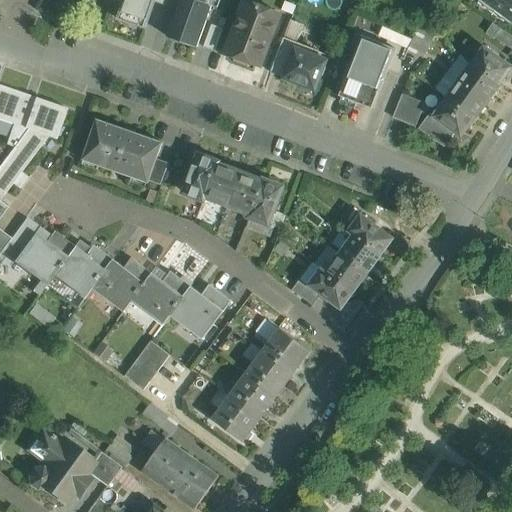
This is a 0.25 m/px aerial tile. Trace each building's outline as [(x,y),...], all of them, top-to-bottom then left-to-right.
[(152,0),(129,0),(125,12),(145,19),(152,0)] [(168,0),(166,7),(179,11),(182,0),(168,0)] [(194,0),(182,0),(179,11),(170,38),(197,47),(211,6),(194,0)] [(511,0),(484,0),(511,20),(511,0)] [(280,14),(247,2),(227,54),(260,67),(280,14)] [(511,35),(493,23),(487,33),(511,49),(511,35)] [(436,34),(419,26),(410,51),(423,58),(436,34)] [(413,40),(383,27),(379,36),(409,49),(413,40)] [(363,37),(339,96),(373,109),(396,50),(363,37)] [(298,44),(284,39),(279,53),(292,59),(298,44)] [(318,52),(298,44),(292,59),(285,78),(284,79),(301,85),(299,89),(312,94),(313,90),(316,91),(327,61),(316,57),(318,52)] [(511,69),(511,67),(485,47),(471,66),(499,87),(511,69)] [(292,59),(279,53),(271,73),(285,78),(292,59)] [(471,66),(470,66),(447,97),(448,98),(476,118),(476,119),(499,88),(499,87),(471,66)] [(66,110),(0,86),(0,119),(27,129),(48,137),(56,139),(66,110)] [(424,104),(402,96),(393,119),(415,127),(424,104)] [(476,118),(448,98),(434,117),(430,114),(420,129),(445,148),(456,133),(462,138),(476,118)] [(163,143),(97,120),(83,161),(149,184),(149,181),(157,160),(163,143)] [(27,129),(0,165),(0,199),(48,137),(27,129)] [(218,163),(199,156),(185,194),(203,201),(218,163)] [(169,164),(157,160),(149,181),(161,186),(169,164)] [(231,169),(219,165),(219,163),(218,163),(203,201),(205,201),(206,198),(228,206),(241,172),(231,168),(231,169)] [(241,172),(228,206),(250,215),(249,218),(250,218),(264,181),(263,180),(263,182),(251,177),(252,176),(241,172)] [(284,188),(264,181),(250,218),(269,226),(284,188)] [(394,239),(361,215),(349,231),(354,235),(354,234),(382,255),(394,239)] [(11,239),(1,252),(14,261),(34,233),(22,224),(11,239)] [(11,239),(0,230),(0,253),(1,252),(11,239)] [(45,242),(34,233),(14,261),(46,285),(54,275),(74,247),(53,231),(45,242)] [(382,255),(354,234),(354,235),(340,254),(368,274),(382,255)] [(85,255),(74,247),(54,275),(85,298),(93,288),(113,261),(92,245),(85,255)] [(368,274),(340,254),(326,272),(326,273),(354,294),(368,274)] [(124,269),(113,261),(93,288),(125,312),(132,302),(153,274),(132,258),(124,269)] [(326,272),(321,269),(309,285),(309,286),(321,295),(342,310),(354,294),(326,273),(326,272)] [(163,282),(153,274),(132,302),(163,325),(171,315),(191,288),(171,272),(163,282)] [(309,285),(301,279),(292,291),(313,306),(321,295),(309,286),(309,285)] [(210,285),(202,296),(191,288),(171,315),(203,339),(231,301),(210,285)] [(310,352),(279,329),(262,352),(293,375),(310,352)] [(170,356),(151,341),(145,351),(164,365),(170,356)] [(164,365),(145,351),(138,359),(157,373),(164,365)] [(293,375),(262,352),(246,374),(277,397),(293,375)] [(157,373),(138,359),(132,368),(151,382),(157,373)] [(151,382),(132,368),(125,377),(144,391),(151,382)] [(277,397),(246,374),(229,397),(260,420),(277,397)] [(260,420),(229,397),(212,420),(243,443),(260,420)] [(152,404),(144,415),(153,422),(161,411),(152,404)] [(179,424),(161,411),(153,422),(171,435),(179,424)] [(113,438),(109,455),(131,460),(134,443),(113,438)] [(219,477),(165,438),(141,471),(195,510),(219,477)] [(95,462),(63,439),(59,445),(53,445),(46,456),(47,461),(41,470),(35,471),(31,476),(32,482),(37,486),(43,486),(67,503),(76,491),(78,492),(88,479),(86,477),(90,473),(96,463),(95,462)] [(123,467),(102,453),(95,462),(96,463),(90,473),(109,487),(123,467)]
